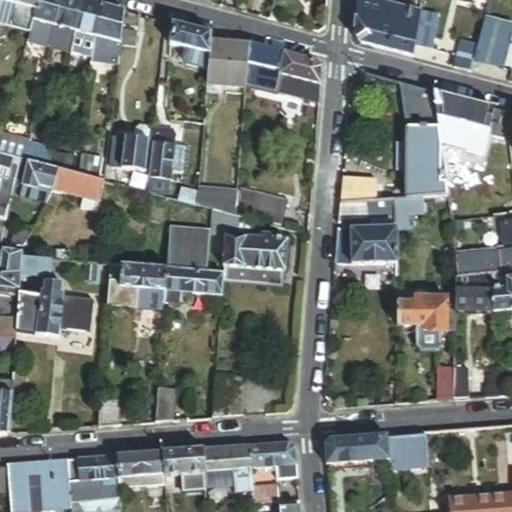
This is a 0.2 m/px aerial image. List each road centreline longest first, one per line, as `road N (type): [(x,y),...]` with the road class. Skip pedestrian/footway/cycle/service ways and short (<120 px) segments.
road 1 (residential): [(311,425),(339,54)]
road 2 (residential): [(0,449),(311,425)]
road 3 (residential): [(136,0),(339,54)]
road 4 (residential): [(311,425),(511,410)]
road 5 (residential): [(339,54),(511,101)]
